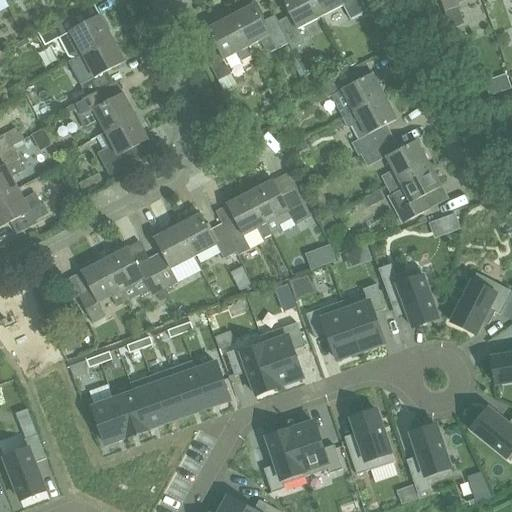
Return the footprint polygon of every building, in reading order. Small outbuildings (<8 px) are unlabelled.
[(281,0),(290,16),(278,21),(290,43),(288,44),(292,50),(305,43),(297,29),(320,17),(310,0),(281,0)] [(310,0),(320,17),(343,5),(351,20),(363,13),(356,0),(310,0)] [(440,0),(450,30),(464,25),(457,3),(465,0),(440,0)] [(253,5),(230,17),(246,48),(247,48),(261,40),(266,50),(272,52),(288,44),(290,43),(278,21),(275,15),(262,22),(253,5)] [(82,55),(112,39),(100,16),(82,26),(76,13),(49,27),(37,34),(44,47),(60,38),(70,57),(75,59),(82,55)] [(203,53),(218,81),(231,75),(223,60),(237,53),(242,62),(252,57),(247,48),(246,48),(230,17),(207,29),(216,46),(203,53)] [(87,98),(99,91),(114,84),(107,71),(124,62),(112,39),(82,55),(88,66),(80,70),(86,82),(81,85),(86,98),(87,98)] [(359,63),(355,55),(345,60),(350,68),(359,63)] [(294,62),(304,83),(309,81),(298,60),(294,62)] [(331,96),(342,119),(384,97),(373,74),(370,75),(364,62),(320,85),(328,98),(331,96)] [(55,66),(28,65),(27,79),(19,78),(18,106),(53,107),(55,66)] [(511,88),(506,75),(491,81),(496,94),(511,88)] [(271,94),(277,105),(285,100),(279,90),(271,94)] [(104,130),(134,114),(124,94),(106,104),(99,91),(87,98),(79,102),(66,110),(68,114),(75,110),(80,118),(81,117),(88,130),(100,123),(104,130)] [(358,157),(360,155),(386,142),(379,129),(397,120),(384,97),(342,119),(348,129),(351,128),(357,140),(351,144),(358,157)] [(98,154),(110,176),(137,162),(130,149),(148,140),(134,114),(104,130),(105,133),(100,136),(107,149),(98,154)] [(236,126),(242,139),(255,132),(249,119),(236,126)] [(0,152),(21,141),(15,128),(0,136),(0,152)] [(44,129),(31,136),(40,152),(52,145),(44,129)] [(379,178),(384,188),(429,164),(417,141),(399,150),(393,138),(386,142),(360,155),(367,167),(386,157),(393,171),(379,178)] [(0,198),(18,189),(12,178),(23,172),(17,161),(19,160),(16,150),(24,146),(21,141),(0,152),(0,198)] [(303,141),(293,146),(297,153),(307,148),(303,141)] [(396,211),(403,224),(431,210),(424,197),(442,188),(429,164),(384,188),(396,211)] [(79,184),(85,195),(105,185),(99,173),(79,184)] [(310,220),(296,191),(282,198),(273,180),(249,192),(272,235),(282,230),(280,226),(292,219),(297,226),(304,222),(310,220)] [(0,227),(17,219),(24,231),(50,217),(44,204),(42,205),(35,193),(24,199),(18,189),(0,198),(0,227)] [(236,253),(238,256),(250,250),(243,235),(257,228),(262,240),(272,235),(249,192),(226,204),(236,222),(224,228),(223,228),(236,252),(236,253)] [(200,214),(177,226),(193,257),(216,245),(223,259),(235,253),(236,253),(236,252),(223,228),(222,225),(209,231),(200,214)] [(330,216),(319,222),(325,233),(335,227),(330,216)] [(193,257),(177,226),(154,238),(161,252),(149,259),(165,290),(178,283),(171,269),(193,257)] [(358,251),(362,261),(371,257),(368,247),(358,251)] [(121,291),(143,280),(153,296),(157,295),(161,301),(169,297),(165,290),(149,259),(137,265),(127,248),(104,260),(121,291)] [(127,302),(121,291),(104,260),(81,272),(90,289),(77,295),(92,324),(105,317),(98,303),(111,296),(117,307),(127,302)] [(413,328),(439,319),(420,267),(396,276),(392,265),(379,270),(391,305),(403,300),(408,314),(413,328)] [(511,291),(476,274),(452,323),(476,335),(488,310),(500,316),(511,293),(511,291)] [(305,275),(288,281),(294,298),(311,292),(305,275)] [(386,309),(377,285),(363,290),(366,299),(345,306),(344,307),(361,353),(384,344),(373,314),(386,309)] [(327,335),(336,362),(361,353),(344,307),(345,306),(344,301),(306,315),(315,339),(327,335)] [(179,325),(181,332),(193,328),(190,321),(179,325)] [(306,347),(297,324),(260,337),(263,346),(264,345),(280,387),(284,386),(284,387),(299,382),(298,381),(303,379),(293,352),(306,347)] [(167,329),(170,336),(181,332),(179,325),(167,329)] [(58,337),(67,354),(81,347),(73,330),(58,337)] [(230,332),(215,338),(220,350),(235,344),(230,332)] [(149,335),(138,340),(141,347),(152,343),(149,335)] [(127,344),(129,351),(141,347),(138,340),(127,344)] [(226,354),(235,378),(248,373),(256,396),(280,387),(264,345),(263,346),(242,353),(240,349),(226,354)] [(511,382),(511,348),(506,349),(507,356),(492,358),(496,385),(511,382)] [(97,354),(100,362),(111,358),(109,350),(97,354)] [(97,354),(86,359),(89,366),(100,362),(97,354)] [(195,371),(196,371),(193,362),(172,369),(188,416),(209,408),(195,371)] [(216,363),(196,371),(195,371),(209,408),(230,401),(216,363)] [(151,376),(168,423),(188,416),(172,369),(151,376)] [(148,430),(168,423),(151,376),(130,384),(133,393),(134,393),(148,430)] [(133,393),(114,400),(127,438),(148,430),(134,393),(133,393)] [(114,400),(95,407),(93,408),(106,445),(127,438),(114,400)] [(510,462),(511,459),(511,420),(508,425),(488,409),(471,430),(510,462)] [(394,463),(377,411),(351,419),(356,434),(360,447),(349,451),(357,475),(371,471),(394,463)] [(294,429),(290,430),(306,477),(328,470),(330,474),(343,470),(334,446),(323,450),(314,422),(309,424),(309,423),(294,428),(294,429)] [(428,481),(452,473),(436,426),(411,434),(418,457),(406,461),(418,495),(431,491),(428,481)] [(284,485),(306,477),(290,430),(266,438),(276,466),(264,470),(272,494),(285,489),(284,485)] [(38,435),(25,440),(28,449),(4,459),(21,501),(46,491),(36,464),(47,459),(38,435)] [(419,499),(414,486),(397,492),(402,505),(419,499)] [(253,511),(228,498),(226,502),(224,501),(218,511),(280,511),(260,501),(253,511)]
